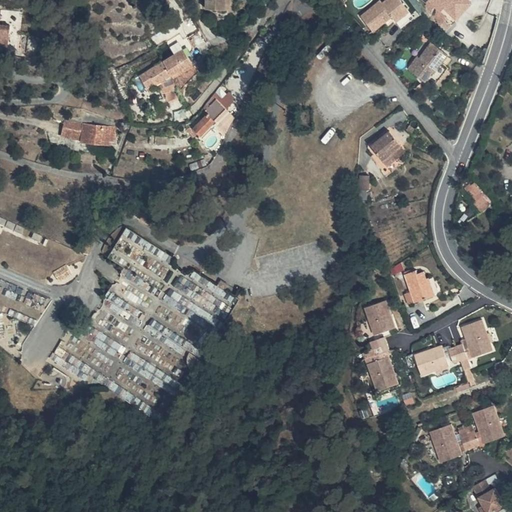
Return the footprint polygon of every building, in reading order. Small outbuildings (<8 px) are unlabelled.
[(31,5),(4,0),(0,0),(0,32),(24,38),(31,5)] [(208,0),(208,10),(227,11),(227,0),(208,0)] [(380,1),(361,15),(374,31),(384,22),(392,17),(394,19),(407,9),(399,0),(386,0),(382,4),(380,1)] [(423,0),(427,4),(430,0),(433,0),(438,4),(440,2),(454,16),(460,10),(462,13),(470,5),(465,0),(423,0)] [(433,0),(430,0),(441,12),(443,10),(454,21),(462,13),(460,10),(454,16),(440,2),(438,4),(433,0)] [(388,27),(409,11),(407,9),(394,19),(392,17),(384,22),(388,27)] [(174,39),(183,50),(186,48),(183,42),(186,40),(182,33),(174,39)] [(183,50),(184,51),(188,49),(192,56),(195,55),(199,49),(192,37),(186,40),(183,42),(186,48),(183,50)] [(176,53),(183,50),(174,39),(170,41),(176,53)] [(405,70),(425,85),(434,76),(446,64),(442,61),(447,54),(431,42),(418,58),(415,56),(405,70)] [(195,62),(192,56),(188,49),(184,51),(187,54),(178,60),(169,64),(161,68),(150,72),(141,73),(140,74),(148,88),(155,84),(157,87),(175,77),(176,79),(185,73),(183,70),(195,62)] [(187,54),(184,51),(183,50),(176,53),(164,60),(141,73),(150,72),(161,68),(169,64),(178,60),(187,54)] [(197,65),(195,62),(183,70),(185,73),(197,65)] [(447,65),(446,64),(434,76),(425,85),(430,88),(447,65)] [(184,98),(177,83),(164,89),(166,95),(157,100),(162,109),(184,98)] [(216,104),(208,114),(215,120),(221,113),(220,112),(222,109),(216,104)] [(208,114),(205,111),(193,123),(196,126),(182,140),(190,147),(203,134),(215,120),(208,114)] [(65,136),(86,139),(86,123),(66,120),(65,136)] [(86,123),(86,139),(88,140),(113,141),(114,124),(86,123)] [(401,143),(390,129),(372,143),(377,149),(372,154),(388,173),(402,162),(392,150),(401,143)] [(401,143),(392,150),(397,155),(406,148),(401,143)] [(486,194),(476,182),(473,185),(475,188),(471,192),(477,200),(475,202),(482,210),(491,203),(485,195),(486,194)] [(127,234),(117,242),(121,247),(131,239),(127,234)] [(408,276),(406,272),(388,280),(400,308),(426,297),(419,283),(417,283),(413,274),(408,276)] [(216,286),(210,282),(206,287),(213,292),(216,286)] [(386,329),(377,303),(358,309),(367,335),(386,329)] [(481,354),(470,323),(449,331),(454,345),(460,361),(481,354)] [(364,351),(378,346),(376,339),(362,344),(364,351)] [(460,361),(454,345),(447,348),(453,363),(460,361)] [(378,346),(364,351),(357,353),(360,359),(381,352),(378,346)] [(437,367),(430,348),(405,357),(412,376),(437,367)] [(440,350),(448,373),(450,378),(458,376),(453,363),(447,348),(440,350)] [(444,375),(448,373),(440,350),(435,352),(444,375)] [(392,384),(383,359),(362,366),(372,391),(392,384)] [(460,382),(458,376),(450,378),(452,385),(460,382)] [(463,388),(460,382),(452,385),(453,390),(454,392),(463,388)] [(383,399),(385,407),(401,403),(399,395),(383,399)] [(495,444),(485,411),(465,418),(471,437),(475,450),(495,444)] [(445,448),(439,431),(419,438),(429,469),(450,461),(449,459),(445,448)] [(475,450),(471,437),(464,439),(469,453),(475,450)] [(464,439),(457,442),(461,455),(469,453),(464,439)] [(461,455),(457,442),(450,444),(451,446),(454,457),(461,455)] [(454,457),(451,446),(445,448),(449,459),(454,457)] [(478,497),(472,488),(461,494),(471,511),(493,511),(483,494),(478,497)] [(441,499),(436,492),(431,495),(432,498),(431,499),(433,504),(441,499)]
